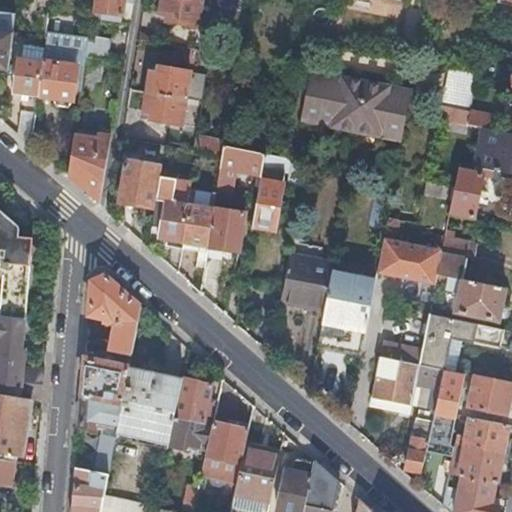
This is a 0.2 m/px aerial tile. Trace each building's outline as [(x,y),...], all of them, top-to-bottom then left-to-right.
[(91,0),(90,8),(100,10),(99,17),(119,19),(120,15),(122,0),(91,0)] [(129,17),(132,0),(122,0),(120,15),(129,17)] [(215,0),(214,0),(161,0),(159,11),(166,12),(165,18),(211,26),(215,0)] [(0,68),(6,70),(11,30),(0,28),(0,68)] [(41,58),(36,94),(49,96),(53,102),(64,104),(71,99),(76,63),(82,64),(84,54),(86,40),(86,38),(44,32),(41,58)] [(84,54),(101,57),(107,57),(110,38),(94,35),(93,41),(86,40),(84,54)] [(82,64),(79,84),(96,86),(101,57),(84,54),(82,64)] [(18,109),(34,112),(36,94),(41,58),(16,55),(11,91),(21,92),(18,109)] [(150,70),(146,90),(184,96),(200,98),(204,72),(158,64),(156,71),(150,70)] [(443,102),(471,103),(473,71),(445,69),(443,102)] [(337,86),(340,76),(310,70),(308,80),(337,86)] [(386,85),(340,76),(337,86),(308,80),(301,118),(330,123),(330,124),(377,133),(378,127),(399,131),(408,87),(387,83),(386,85)] [(184,96),(146,90),(142,116),(179,122),(184,96)] [(468,122),(470,109),(442,104),(439,116),(468,122)] [(497,114),(470,109),(468,122),(484,126),(494,128),(497,114)] [(32,132),(35,112),(19,110),(17,131),(32,132)] [(511,131),(494,128),(484,126),(476,165),(480,166),(511,172),(511,131)] [(398,137),(399,131),(378,127),(377,133),(398,137)] [(73,128),(66,175),(97,201),(99,198),(110,134),(97,132),(73,128)] [(223,145),(250,150),(252,136),(225,131),(223,140),(223,145)] [(194,134),(192,149),(195,150),(221,155),(223,145),(223,140),(194,134)] [(237,170),(261,175),(265,153),(250,150),(223,145),(221,155),(215,192),(232,195),(237,170)] [(126,158),(118,200),(150,206),(158,163),(126,158)] [(455,186),(452,199),(450,209),(475,215),(483,172),(479,171),(480,166),(476,165),(460,161),(455,186)] [(260,180),(252,224),(274,228),(284,172),(272,170),(270,181),(260,180)] [(156,197),(151,226),(158,227),(156,236),(167,238),(166,245),(180,247),(189,189),(189,185),(174,183),(175,177),(160,174),(156,197)] [(395,178),(384,176),(382,186),(393,188),(395,178)] [(428,181),(425,193),(452,199),(455,186),(428,181)] [(189,189),(180,247),(206,252),(213,206),(215,192),(189,189)] [(387,217),(400,219),(417,222),(420,210),(390,203),(387,217)] [(206,252),(236,257),(237,250),(244,212),(213,206),(206,252)] [(0,273),(3,274),(0,301),(0,314),(22,316),(24,316),(29,247),(24,246),(25,234),(16,233),(17,228),(17,224),(16,223),(8,221),(8,216),(7,217),(7,219),(0,218),(0,273)] [(387,217),(383,236),(395,239),(400,219),(387,217)] [(455,230),(446,229),(445,236),(438,271),(463,277),(467,256),(475,258),(478,242),(454,237),(455,230)] [(438,271),(445,236),(436,234),(433,246),(407,241),(395,239),(383,236),(376,272),(399,277),(435,284),(438,271)] [(290,248),(280,299),(324,308),(332,268),(334,257),(290,248)] [(324,308),(322,319),(366,328),(376,276),(332,268),(324,308)] [(438,271),(435,284),(460,290),(456,310),(499,318),(506,286),(463,277),(438,271)] [(131,351),(140,305),(105,273),(91,280),(88,313),(102,316),(101,321),(114,323),(110,342),(109,346),(120,348),(131,351)] [(425,335),(419,363),(444,368),(457,371),(461,352),(448,349),(451,337),(463,339),(499,346),(503,329),(488,326),(489,325),(430,312),(428,319),(425,335)] [(0,392),(30,397),(40,399),(43,367),(22,365),(23,346),(19,346),(22,316),(0,314),(0,392)] [(425,335),(428,319),(405,314),(401,330),(425,335)] [(461,352),(463,339),(451,337),(448,349),(461,352)] [(129,361),(131,351),(120,348),(118,359),(129,361)] [(371,402),(410,411),(412,401),(415,383),(419,363),(403,360),(403,357),(400,357),(401,354),(395,353),(394,358),(380,355),(377,370),(376,377),(371,402)] [(121,402),(128,365),(85,356),(82,394),(121,402)] [(429,386),(426,404),(435,406),(442,378),(444,368),(419,363),(415,383),(429,386)] [(168,441),(182,376),(128,365),(121,402),(116,430),(168,441)] [(507,412),(511,387),(511,381),(474,374),(468,404),(507,412)] [(206,446),(212,421),(204,419),(206,412),(210,413),(213,401),(209,399),(212,382),(182,376),(168,441),(168,443),(183,446),(188,442),(206,446)] [(422,470),(420,477),(442,481),(448,450),(434,448),(435,443),(437,444),(440,434),(436,433),(440,414),(455,417),(456,411),(462,382),(442,378),(435,406),(432,420),(422,470)] [(415,383),(412,401),(426,404),(429,386),(415,383)] [(0,392),(0,425),(0,426),(0,428),(0,450),(23,454),(30,397),(0,392)] [(116,430),(121,402),(82,394),(79,424),(100,427),(92,469),(107,472),(116,430)] [(502,452),(508,422),(470,414),(464,444),(502,452)] [(406,467),(422,470),(432,420),(416,417),(406,467)] [(237,481),(245,442),(249,426),(213,418),(212,421),(206,446),(201,473),(237,481)] [(258,511),(267,511),(281,450),(245,442),(237,481),(231,506),(258,511)] [(496,481),(502,452),(464,444),(455,442),(454,445),(449,472),(458,474),(461,474),(496,481)] [(0,455),(0,483),(14,485),(17,459),(0,455)] [(302,511),(305,504),(304,504),(310,473),(311,474),(313,463),(312,461),(297,458),(294,460),(292,469),(285,468),(275,511),(280,511),(302,511)] [(334,508),(340,480),(315,458),(313,463),(311,474),(310,473),(304,504),(305,504),(302,511),(326,511),(327,510),(330,511),(334,508)] [(76,466),(71,511),(99,511),(103,493),(107,472),(92,469),(76,466)] [(446,485),(442,504),(451,511),(498,511),(500,503),(492,501),(496,481),(461,474),(459,487),(446,485)] [(182,511),(183,511),(191,511),(197,485),(188,483),(182,511)] [(99,511),(153,511),(155,505),(155,504),(103,493),(99,511)] [(376,511),(359,497),(354,511),(376,511)]
